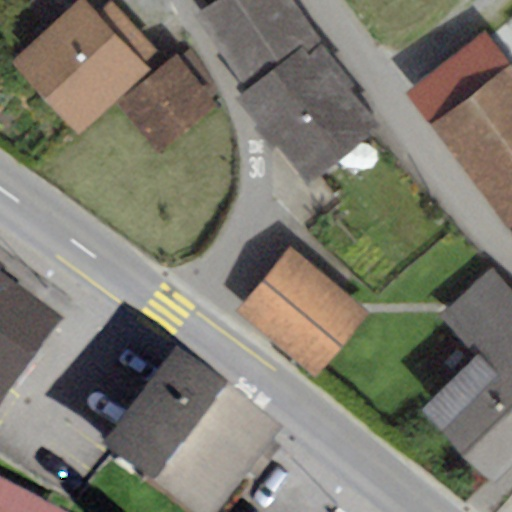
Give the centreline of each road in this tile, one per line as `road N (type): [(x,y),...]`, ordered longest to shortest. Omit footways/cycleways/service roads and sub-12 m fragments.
road 1 (tertiary): [(420,511),(0,192)]
road 2 (residential): [(321,0),(409,129),(511,256)]
